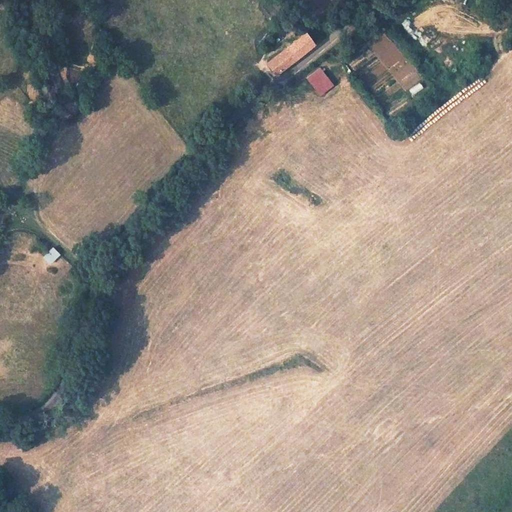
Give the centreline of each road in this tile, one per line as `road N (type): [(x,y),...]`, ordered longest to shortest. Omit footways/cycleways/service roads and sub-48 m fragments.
road 1 (unclassified): [(0,415),(28,406),(65,374),(104,265),(140,216),(262,91),(371,0)]
road 2 (track): [(19,209),(64,101),(33,0)]
road 3 (track): [(99,282),(6,199),(0,184)]
